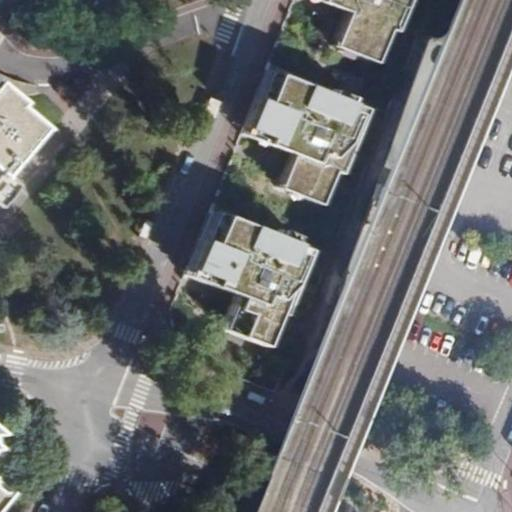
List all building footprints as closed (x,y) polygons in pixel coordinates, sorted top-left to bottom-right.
[(90,0),(100,8),(107,0),(90,0)] [(410,0),(297,0),(321,9),(319,12),(346,22),(333,57),(374,73),(386,40),(394,43),(410,0)] [(366,109),(267,72),(244,131),(268,140),(267,143),(293,153),(280,188),(321,204),(334,171),(342,174),(366,109)] [(14,99),(0,87),(0,170),(37,125),(10,103),(14,99)] [(310,248),(211,210),(188,269),(212,278),(211,282),(237,292),(224,327),(265,342),(278,309),(286,312),(310,248)]
